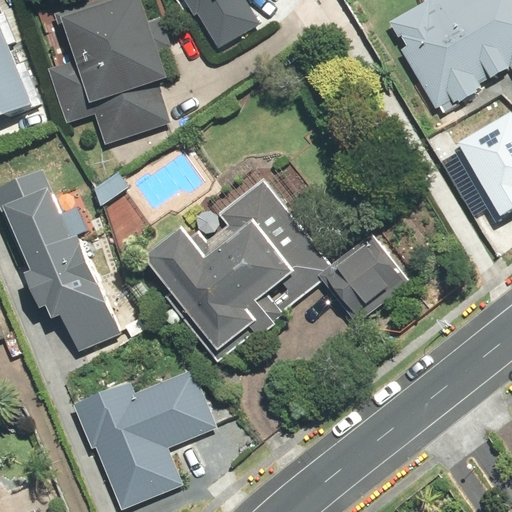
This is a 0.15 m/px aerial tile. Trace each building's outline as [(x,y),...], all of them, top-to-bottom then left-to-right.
[(181,124),(170,89),(188,83),(161,0),(147,0),(126,7),(124,0),(112,0),(44,22),(77,124),(103,116),(112,146),(181,124)] [(188,0),(199,17),(205,13),(224,43),(262,19),(249,0),(188,0)] [(511,0),(443,0),(401,24),(417,52),(412,55),(447,116),(455,111),(511,78),(511,0)] [(2,15),(0,15),(0,104),(6,120),(38,108),(2,15)] [(511,117),(468,143),(509,212),(511,209),(511,117)] [(272,179),(226,215),(237,230),(218,245),(201,224),(160,257),(188,292),(178,300),(227,362),(243,350),(267,331),(274,340),(303,317),(296,308),(323,286),(360,333),(422,283),(386,237),(344,270),(296,211),(316,195),(291,164),(272,179)] [(126,171),(99,187),(108,201),(135,185),(126,171)] [(69,193),(64,195),(54,172),(4,193),(57,318),(68,313),(86,355),(139,332),(100,240),(91,244),(69,193)] [(0,303),(0,347),(16,340),(0,303)] [(202,374),(147,394),(144,387),(86,409),(103,456),(109,454),(130,511),(133,511),(193,489),(178,450),(224,433),(202,374)] [(0,499),(0,511),(51,511),(39,483),(0,499)]
